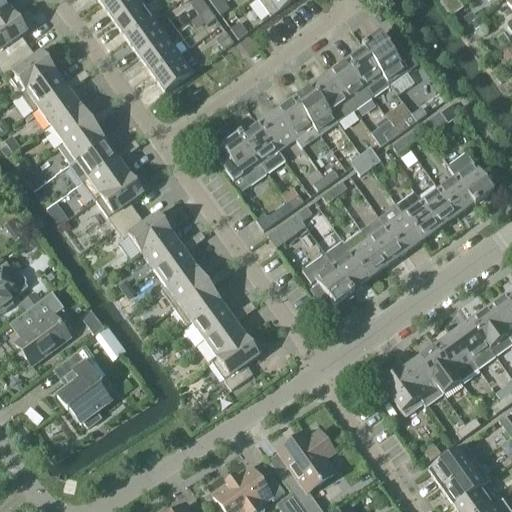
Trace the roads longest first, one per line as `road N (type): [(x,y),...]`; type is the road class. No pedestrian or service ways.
road 1 (residential): [(319,370),(164,150)]
road 2 (residential): [(164,150),(360,10),(352,0)]
road 3 (residential): [(115,511),(127,495),(319,370)]
road 4 (residential): [(319,370),(511,236)]
road 5 (residential): [(164,150),(59,0)]
road 6 (residential): [(419,511),(319,370)]
